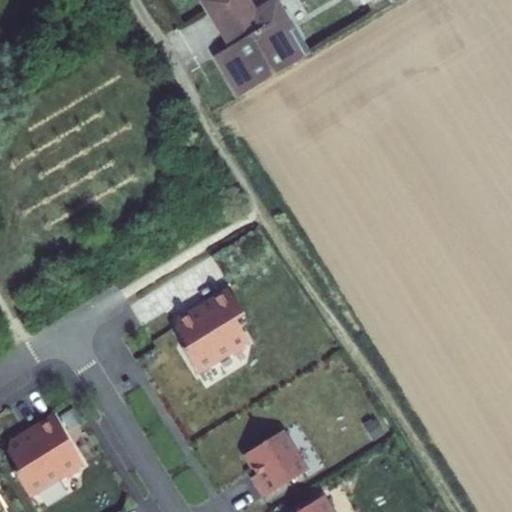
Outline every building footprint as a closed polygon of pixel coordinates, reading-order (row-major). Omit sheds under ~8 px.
[(273,3),(303,55),(310,51),(279,0),(267,0),(255,8),(250,0),(197,0),(225,47),(211,55),(235,96),(254,84),(231,45),(224,32),(273,3)] [(231,45),(254,84),(303,55),(273,3),(224,32),(231,45)] [(243,345),(247,342),(234,322),(243,316),(227,290),(200,307),(202,311),(190,318),(176,315),(173,328),(182,341),(180,348),(196,374),(230,353),(235,355),(242,351),(243,345)] [(372,440),(384,432),(374,417),(362,425),(372,440)] [(76,468),(81,465),(52,418),(34,429),(36,433),(22,441),(9,438),(5,452),(14,465),(12,472),(28,498),(63,476),(69,478),(75,474),(76,468)] [(253,485),(261,498),(305,471),(281,432),(243,455),(255,475),(259,481),(253,485)] [(249,479),(253,485),(259,481),(255,475),(249,479)] [(330,511),(321,497),(296,511),(330,511)]
